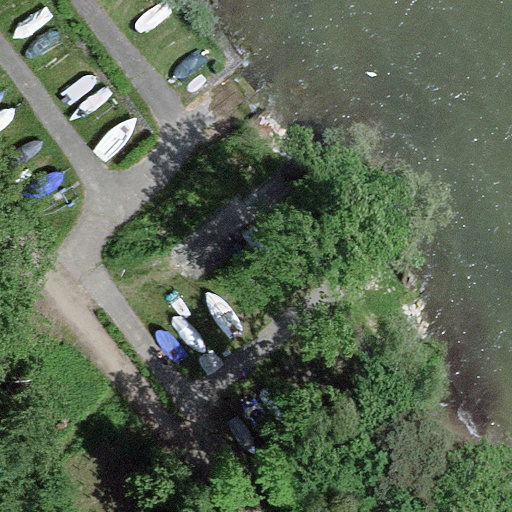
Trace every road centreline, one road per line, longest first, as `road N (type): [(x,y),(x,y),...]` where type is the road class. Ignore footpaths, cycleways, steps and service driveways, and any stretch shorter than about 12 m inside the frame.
road 1 (track): [(59,268),(183,128),(87,0)]
road 2 (track): [(96,314),(279,186)]
road 3 (track): [(177,411),(341,285)]
road 4 (track): [(114,206),(0,52)]
